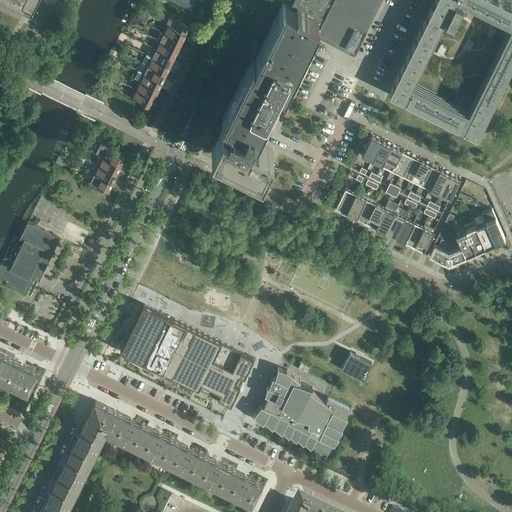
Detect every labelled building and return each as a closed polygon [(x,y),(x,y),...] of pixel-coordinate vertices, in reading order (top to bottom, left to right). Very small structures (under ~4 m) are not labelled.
[(171,0),(191,10),(195,0),(200,0),(203,1),(203,0),(171,0)] [(279,86),(285,89),(312,35),(313,33),(316,34),(316,36),(355,56),(379,7),(382,0),(293,0),(291,6),(286,4),(283,2),(254,60),(251,58),(222,118),(225,119),(230,122),(240,127),(239,128),(244,130),(250,133),(251,132),(257,135),(277,94),(276,93),(279,86)] [(458,125),(457,127),(462,129),(463,128),(477,135),(511,63),(511,4),(502,0),(434,0),(433,2),(430,0),(428,0),(429,0),(423,12),(427,15),(389,91),(402,98),(403,97),(405,98),(405,99),(458,125)] [(186,33),(167,23),(163,31),(182,41),(186,33)] [(182,41),(163,31),(159,39),(178,49),(182,41)] [(178,49),(159,39),(155,47),(174,57),(178,49)] [(174,57),(155,47),(151,56),(170,65),(174,57)] [(170,65),(151,56),(147,64),(166,73),(170,65)] [(166,73),(147,64),(143,72),(162,81),(166,73)] [(162,81),(143,72),(139,80),(158,89),(162,81)] [(158,89),(139,80),(135,88),(154,97),(158,89)] [(154,97),(135,88),(131,96),(150,106),(154,97)] [(273,150),(242,134),(244,130),(239,128),(240,127),(230,122),(228,127),(223,125),(211,148),(225,155),(262,173),(273,150)] [(372,159),(382,139),(371,134),(362,152),(362,153),(372,159)] [(382,163),(392,144),(382,139),(372,159),(382,163)] [(125,157),(106,147),(107,145),(101,142),(96,153),(102,156),(102,155),(121,165),(125,157)] [(392,168),(401,149),(392,144),(382,163),(391,168),(392,168)] [(401,173),(411,154),(401,149),(392,168),(391,168),(390,170),(391,170),(400,175),(401,175),(402,173),(401,173)] [(411,178),(421,159),(411,154),(401,173),(402,173),(411,178)] [(102,155),(102,156),(97,164),(117,173),(121,165),(102,155)] [(421,183),(430,163),(421,159),(411,178),(421,183)] [(430,187),(440,168),(434,165),(432,164),(430,163),(421,183),(430,187)] [(115,177),(117,173),(97,164),(93,172),(123,186),(125,183),(119,180),(115,177)] [(277,170),(272,168),(267,176),(273,179),(277,170)] [(440,192),(450,173),(440,168),(430,187),(428,192),(438,196),(438,197),(441,192),(440,192)] [(123,186),(93,172),(89,180),(109,190),(111,185),(115,187),(116,187),(121,190),(123,186)] [(450,197),(460,178),(455,175),(450,173),(440,192),(441,192),(450,197)] [(356,192),(345,187),(345,188),(336,206),(346,211),(356,192)] [(356,216),(367,195),(357,190),(356,192),(346,211),(356,216)] [(469,196),(460,191),(458,196),(467,200),(469,196)] [(375,201),(376,202),(377,199),(376,199),(367,195),(356,216),(366,221),(375,201)] [(385,206),(376,202),(375,201),(366,221),(375,225),(385,206)] [(395,211),(396,209),(386,204),(385,206),(375,225),(385,230),(395,211)] [(492,207),(482,212),(495,241),(505,237),(492,207)] [(395,235),(404,216),(395,211),(385,230),(395,235)] [(495,241),(482,212),(472,216),(474,220),(485,245),(495,241)] [(405,240),(414,221),(404,216),(395,235),(405,240)] [(485,245),(474,220),(464,224),(475,250),(485,245)] [(41,276),(60,237),(28,221),(20,238),(25,240),(12,267),(1,262),(0,264),(0,281),(26,294),(36,273),(41,276)] [(424,225),(423,225),(414,221),(405,240),(414,245),(424,225)] [(424,250),(435,228),(425,223),(424,223),(423,225),(424,225),(414,245),(424,250)] [(475,250),(464,224),(454,229),(457,237),(458,237),(465,254),(475,250)] [(458,237),(457,237),(449,241),(442,237),(441,239),(438,245),(434,243),(430,252),(448,261),(449,262),(465,254),(458,237)] [(144,303),(121,349),(150,363),(150,364),(210,393),(211,393),(231,403),(239,386),(240,386),(254,357),(247,354),(247,355),(233,348),(233,347),(169,316),(144,303)] [(352,350),(344,366),(366,377),(374,361),(352,350)] [(0,374),(9,357),(0,352),(0,374)] [(0,378),(27,392),(38,371),(9,357),(0,374),(0,378)] [(262,404),(253,415),(263,422),(264,420),(272,427),(274,425),(282,431),(283,430),(286,432),(285,433),(294,440),(295,440),(298,437),(303,442),(305,440),(310,446),(312,444),(325,453),(332,443),(334,444),(339,436),(338,435),(342,428),(341,427),(348,417),(346,416),(346,415),(348,411),(350,406),(322,393),(320,396),(318,395),(311,389),(312,387),(313,387),(299,383),(300,380),(301,379),(287,369),(278,367),(275,377),(272,376),(269,386),(268,385),(265,394),(270,396),(265,405),(262,404)] [(108,433),(119,412),(95,400),(85,421),(106,432),(106,431),(108,433)] [(137,447),(147,426),(119,412),(108,433),(137,447)] [(91,460),(106,432),(85,421),(70,450),(91,460)] [(165,461),(176,440),(147,426),(137,447),(165,461)] [(194,475),(204,454),(176,440),(165,461),(194,475)] [(77,489),(91,460),(70,450),(56,478),(77,489)] [(222,489),(233,468),(204,454),(194,475),(222,489)] [(251,503),(262,482),(233,468),(222,489),(251,503)] [(52,511),(65,511),(77,489),(56,478),(42,507),(52,511)] [(321,511),(298,500),(291,511),(321,511)]
